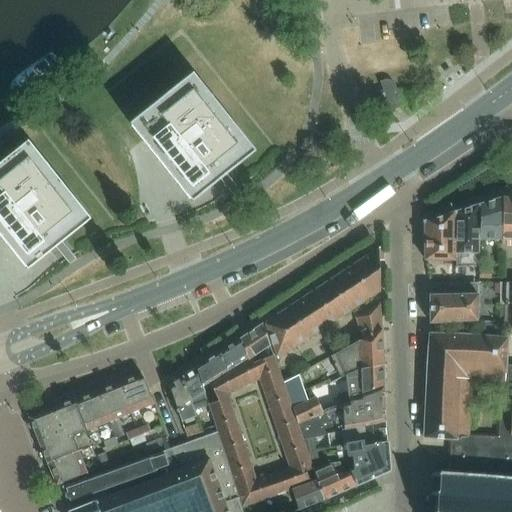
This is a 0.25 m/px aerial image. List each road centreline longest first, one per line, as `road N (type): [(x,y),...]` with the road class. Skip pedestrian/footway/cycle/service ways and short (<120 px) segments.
road 1 (residential): [(402,511),(394,208),(382,177)]
road 2 (secondary): [(161,289),(265,244),(382,177)]
road 3 (secondary): [(0,367),(161,289)]
road 4 (secondary): [(161,289),(0,341)]
road 5 (secondary): [(382,177),(492,101)]
